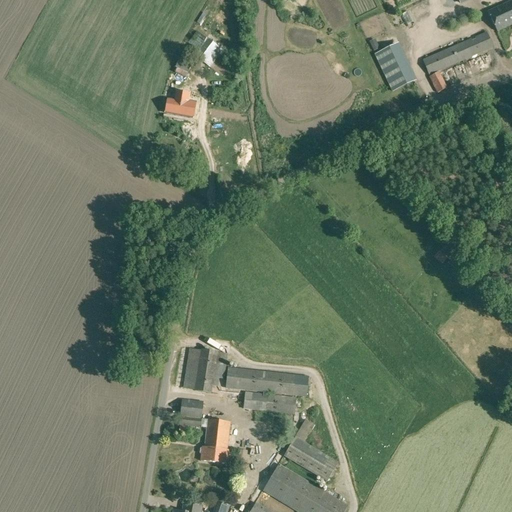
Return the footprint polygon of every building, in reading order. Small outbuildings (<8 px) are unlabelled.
[(511,0),(501,5),(510,25),(511,24),(511,0)] [(483,26),(474,29),(476,34),(485,31),(483,26)] [(429,76),(492,48),(485,32),(422,60),(429,76)] [(210,68),(222,51),(204,38),(193,55),(210,68)] [(373,51),(379,49),(376,42),(370,45),(373,51)] [(392,93),(413,83),(414,82),(396,45),(395,45),(374,55),(392,93)] [(436,94),(447,88),(439,72),(429,77),(436,94)] [(187,102),(189,94),(176,92),(174,100),(167,99),(165,113),(192,118),(195,103),(187,102)] [(447,266),(453,260),(444,252),(439,258),(447,266)] [(223,379),(227,354),(189,348),(183,388),(211,394),(213,378),(223,379)] [(306,397),(308,377),(227,368),(225,388),(306,397)] [(294,415),(296,398),(244,392),(243,409),(294,415)] [(200,428),(203,402),(181,399),(178,425),(179,426),(178,433),(185,433),(186,426),(200,428)] [(226,450),(230,422),(207,420),(204,448),(202,447),(201,448),(200,449),(199,453),(201,454),(200,461),(227,464),(228,451),(226,450)] [(326,482),(338,463),(304,443),(314,426),(305,420),(283,456),(326,482)] [(246,464),(247,451),(238,450),(236,463),(246,464)] [(296,511),(344,511),(348,506),(279,464),(263,492),(296,511)] [(222,511),(232,511),(235,505),(226,501),(222,511)] [(270,511),(256,503),(250,511),(270,511)]
